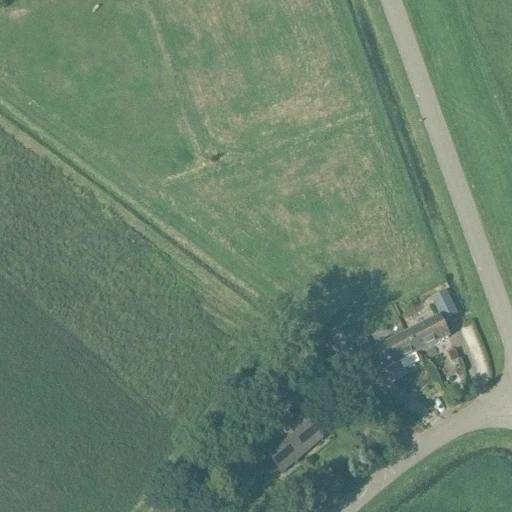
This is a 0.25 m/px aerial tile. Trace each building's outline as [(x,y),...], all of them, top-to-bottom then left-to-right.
[(441,320),(453,314),(442,293),(430,299),(441,320)] [(406,334),(416,355),(448,340),(437,318),(406,334)] [(384,372),(416,355),(406,334),(373,351),(384,372)] [(362,372),(377,365),(366,342),(351,348),(362,372)] [(454,351),(445,355),(450,365),(459,361),(454,351)] [(277,372),(253,392),(266,407),(289,387),(277,372)] [(295,420),(288,412),(266,429),(274,438),(260,449),(266,457),(260,460),(262,467),(270,476),(274,477),(279,472),(281,475),(322,442),(300,416),(295,420)]
